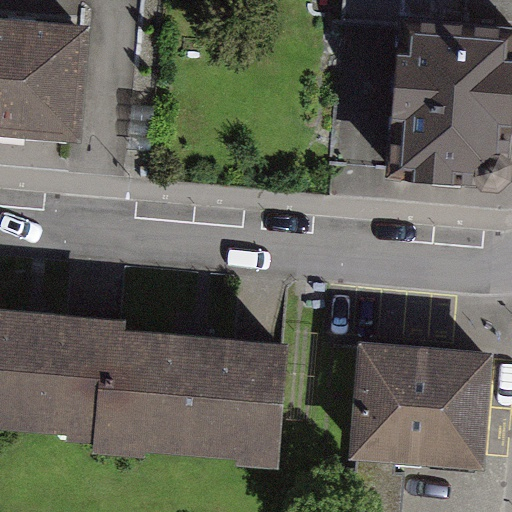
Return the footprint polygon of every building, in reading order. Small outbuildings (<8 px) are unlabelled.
[(74,19),(0,14),(0,136),(66,141),(74,19)] [(388,16),(378,172),(497,180),(507,23),(388,16)] [(134,344),(134,332),(0,321),(0,432),(125,444),(134,344)] [(491,356),(346,341),(334,452),(478,468),(491,356)] [(288,471),(298,359),(134,344),(125,444),(124,454),(288,471)]
